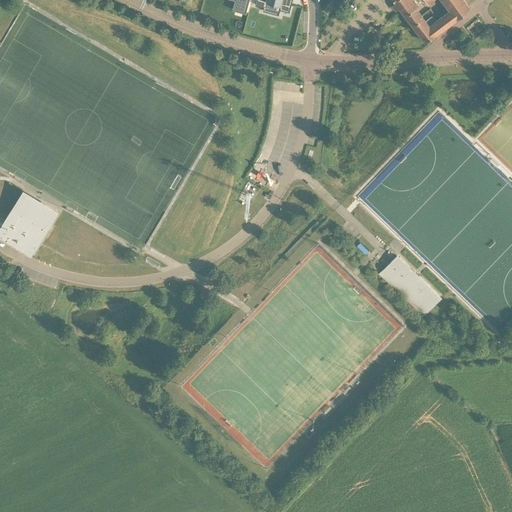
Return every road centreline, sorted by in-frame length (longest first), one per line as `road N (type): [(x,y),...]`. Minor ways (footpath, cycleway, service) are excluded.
road 1 (unclassified): [(134,0),(250,46),(310,59)]
road 2 (residential): [(277,199),(306,122),(310,59)]
